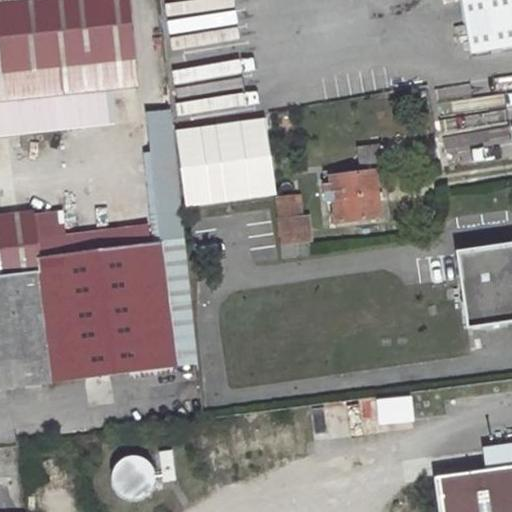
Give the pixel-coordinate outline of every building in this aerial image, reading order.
[(126,0),(0,0),(0,136),(49,131),(46,96),(109,90),(136,87),(126,0)] [(511,0),(464,0),(474,53),(511,46),(511,0)] [(49,131),(112,124),(109,90),(46,96),(49,131)] [(171,115),(147,117),(160,244),(184,242),(181,211),(173,129),(171,115)] [(380,146),(359,149),(361,165),(382,162),(380,146)] [(375,173),(331,178),(336,224),(381,218),(375,173)] [(309,256),(307,242),(312,242),(309,217),(302,217),(300,196),(277,199),(283,258),(309,256)] [(0,277),(38,273),(36,258),(31,220),(0,224),(0,277)] [(160,244),(123,249),(136,374),(197,366),(184,242),(160,244)] [(511,257),(499,248),(458,254),(462,278),(511,271),(511,257)] [(123,249),(64,255),(77,382),(136,374),(123,249)] [(38,273),(0,277),(0,391),(77,382),(64,255),(36,258),(38,273)] [(511,271),(462,278),(459,278),(467,330),(511,323),(511,271)] [(16,447),(0,449),(0,480),(20,478),(16,447)] [(511,511),(511,466),(435,478),(440,511),(511,511)]
